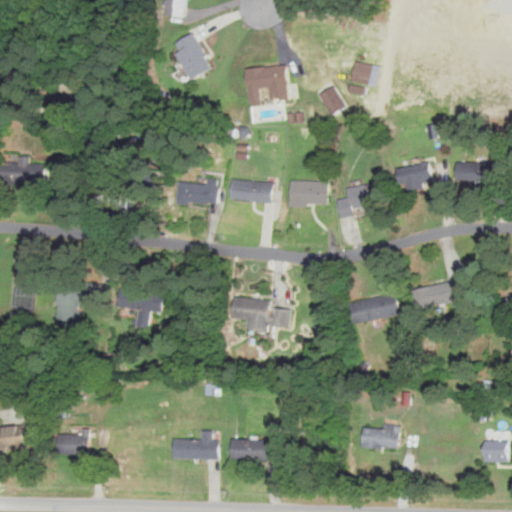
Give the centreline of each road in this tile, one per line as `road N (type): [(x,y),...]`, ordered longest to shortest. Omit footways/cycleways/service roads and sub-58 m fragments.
road 1 (residential): [(0,226),(320,258),(463,230),(511,229)]
road 2 (residential): [(365,511),(0,499)]
